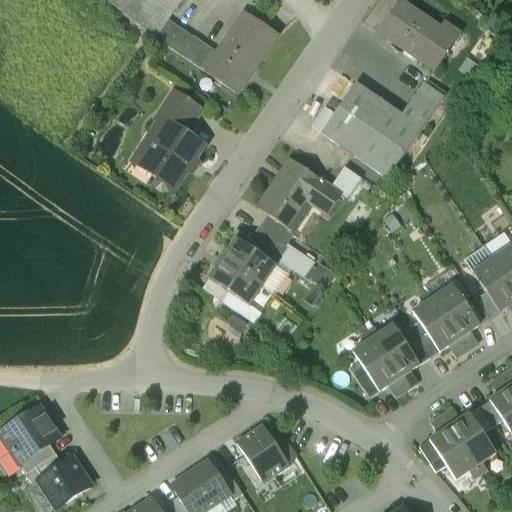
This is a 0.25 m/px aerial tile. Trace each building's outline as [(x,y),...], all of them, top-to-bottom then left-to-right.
[(182,0),(98,0),(155,39),(154,40),(181,58),(194,40),(167,22),(182,0)] [(439,29),(399,2),(378,33),(435,72),(460,35),(443,24),(439,29)] [(245,16),(217,56),(194,40),(181,58),(237,97),(277,39),(245,16)] [(401,117),(355,85),(334,115),(321,134),(387,180),(421,131),(401,117)] [(401,117),(421,131),(443,99),(423,85),(401,117)] [(156,120),(160,123),(161,121),(185,137),(200,113),(173,94),(156,120)] [(311,128),(321,134),(334,115),(324,108),(311,128)] [(185,137),(161,121),(160,123),(133,164),(158,180),(155,184),(156,189),(162,193),(167,192),(170,187),(173,189),(192,160),(194,161),(203,148),(185,137)] [(341,197),(290,161),(257,210),(267,217),(289,231),(307,204),(327,217),(341,197)] [(289,231),(267,217),(258,230),(285,248),(294,234),(289,231)] [(288,250),(285,248),(258,230),(249,243),(278,263),(288,250)] [(275,268),(236,241),(222,261),(262,288),(275,268)] [(511,291),(488,254),(484,248),(464,261),(472,275),(486,295),(499,315),(508,309),(511,309),(511,291)] [(511,248),(499,257),(494,250),(488,254),(511,291),(511,248)] [(313,266),(288,250),(278,263),(279,263),(290,271),(303,280),(313,266)] [(262,288),(222,261),(208,281),(209,281),(228,294),(248,308),(262,288)] [(290,271),(279,263),(275,268),(281,272),(287,276),(290,271)] [(281,272),(275,268),(262,288),(273,296),(287,276),(281,272)] [(324,291),(333,278),(320,269),(317,274),(312,271),(306,279),(311,282),(324,291)] [(228,294),(209,281),(202,291),(221,304),(228,294)] [(466,308),(452,288),(439,297),(434,289),(427,294),(467,353),(478,346),(474,341),(469,340),(470,334),(479,328),(466,308)] [(467,353),(427,294),(421,298),(426,305),(412,314),(419,324),(439,354),(448,348),(454,350),(452,355),(456,360),(467,353)] [(476,301),(489,321),(499,315),(486,295),(476,301)] [(466,308),(479,328),(489,321),(476,301),(466,308)] [(409,331),(429,361),(439,354),(419,324),(409,331)] [(399,338),(392,328),(379,336),(374,329),(367,334),(406,392),(417,385),(414,381),(408,379),(410,374),(419,368),(399,338)] [(399,338),(419,368),(429,361),(409,331),(399,338)] [(406,392),(367,334),(361,338),(366,345),(352,354),(359,364),(379,394),(388,388),(394,389),(392,395),(395,400),(406,392)] [(369,401),(379,394),(359,364),(349,371),(369,401)] [(511,370),(501,378),(511,394),(511,370)] [(511,394),(501,378),(490,385),(493,390),(499,391),(498,397),(489,403),(502,423),(511,437),(511,394)] [(479,409),(492,429),(502,423),(489,403),(479,409)] [(479,409),(469,416),(482,436),(492,429),(479,409)] [(0,436),(0,438),(19,467),(49,447),(59,440),(39,410),(0,436)] [(469,416),(460,422),(454,421),(455,415),(452,410),(441,418),(480,476),(487,472),(482,465),(495,456),(482,436),(469,416)] [(480,476),(441,418),(430,425),(433,429),(439,431),(438,437),(429,443),(446,468),(455,482),(469,474),(473,481),(480,476)] [(267,436),(262,428),(236,445),(263,485),(289,469),(287,465),(267,436)] [(277,429),(267,436),(287,465),(296,459),(277,429)] [(446,468),(429,443),(419,449),(436,475),(446,468)] [(56,457),(49,447),(19,467),(26,477),(56,457)] [(62,467),(56,457),(26,477),(32,487),(37,484),(62,467)] [(62,467),(37,484),(56,511),(91,489),(72,460),(62,467)] [(172,488),(187,511),(207,511),(229,498),(217,480),(207,465),(172,488)] [(217,480),(229,498),(232,503),(243,497),(227,473),(217,480)] [(158,511),(152,501),(135,511),(158,511)]
